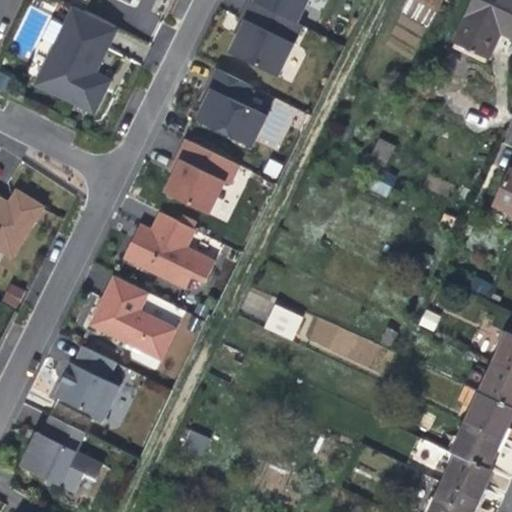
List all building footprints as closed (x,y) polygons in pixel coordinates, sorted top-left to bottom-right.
[(241,33),(232,51),(280,74),(305,23),(298,20),(257,0),(252,0),(244,17),(248,19),(241,33)] [(257,0),(298,20),(307,0),(257,0)] [(511,0),(475,0),(456,40),(490,56),(498,41),(502,32),(511,36),(511,0)] [(119,27),(77,5),(38,82),(96,111),(108,86),(93,79),(97,70),(105,54),(119,27)] [(237,31),(241,33),(248,19),(244,17),(237,31)] [(0,77),(12,84),(17,73),(5,66),(0,75),(0,77)] [(210,85),(214,87),(245,103),(254,84),(219,67),(210,85)] [(113,77),(97,70),(93,79),(108,86),(113,77)] [(203,100),(207,102),(214,87),(210,85),(206,94),(203,100)] [(199,118),(253,145),(268,114),(245,103),(214,87),(207,102),(199,118)] [(173,170),(177,172),(193,140),(189,138),(180,155),(173,170)] [(386,163),(395,145),(379,138),(371,155),(386,163)] [(168,191),(210,212),(226,180),(221,178),(230,158),(193,140),(177,172),(168,191)] [(495,202),(511,210),(511,169),(510,168),(495,202)] [(0,247),(14,256),(46,204),(19,187),(9,203),(5,201),(6,198),(0,194),(0,247)] [(138,231),(126,256),(188,286),(194,273),(207,280),(217,259),(187,245),(196,227),(163,211),(154,229),(142,223),(138,231)] [(100,306),(92,323),(162,357),(177,327),(141,309),(150,291),(116,274),(100,306)] [(266,327),(294,340),(304,317),(277,304),(266,327)] [(419,325),(434,331),(440,315),(425,310),(419,325)] [(511,335),(510,335),(497,362),(511,368),(511,335)] [(57,394),(105,417),(121,385),(108,379),(117,360),(85,345),(76,363),(73,361),(68,371),(72,373),(69,380),(65,378),(57,394)] [(511,368),(497,362),(483,391),(511,404),(511,368)] [(511,404),(483,391),(469,421),(504,437),(510,423),(511,419),(511,404)] [(52,414),(43,433),(78,449),(87,431),(52,414)] [(455,451),(459,453),(490,467),(497,452),(504,437),(469,421),(455,451)] [(181,446),(201,457),(210,440),(190,429),(181,446)] [(43,433),(39,430),(31,445),(22,464),(77,490),(87,471),(98,476),(105,462),(78,449),(43,433)] [(494,469),(490,467),(459,453),(446,482),(480,498),(486,484),(494,469)] [(472,511),(474,510),(480,498),(446,482),(432,511),(472,511)]
